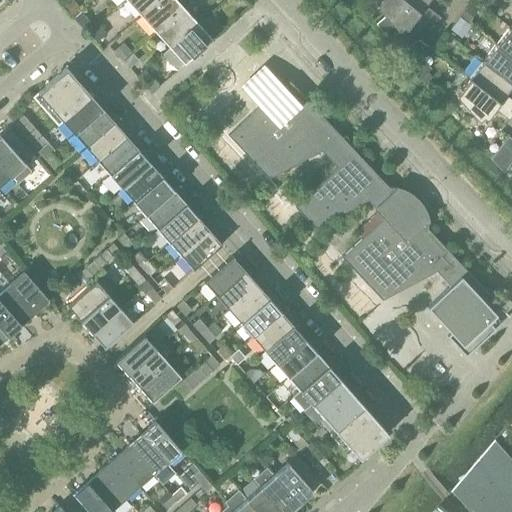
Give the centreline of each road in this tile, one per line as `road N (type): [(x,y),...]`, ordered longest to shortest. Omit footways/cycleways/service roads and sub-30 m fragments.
road 1 (residential): [(348,511),(425,435),(69,30)]
road 2 (residential): [(511,243),(284,0)]
